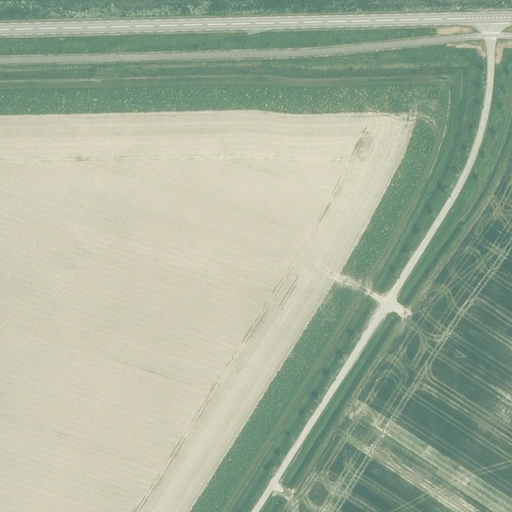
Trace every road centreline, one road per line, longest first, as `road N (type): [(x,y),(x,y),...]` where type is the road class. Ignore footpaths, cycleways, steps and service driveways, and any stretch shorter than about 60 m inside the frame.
road 1 (unclassified): [(254,511),(476,147),(489,87),(490,18)]
road 2 (tertiary): [(0,31),(490,18)]
